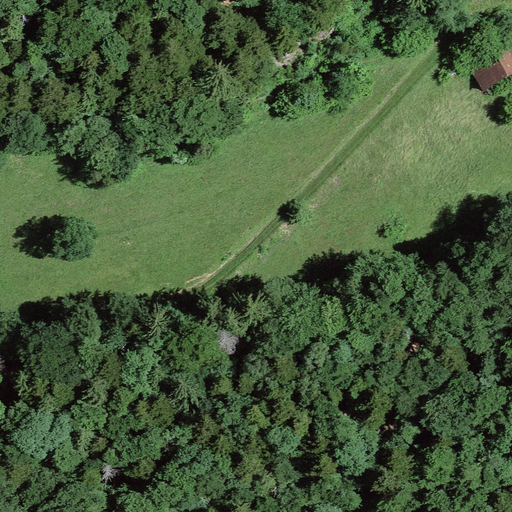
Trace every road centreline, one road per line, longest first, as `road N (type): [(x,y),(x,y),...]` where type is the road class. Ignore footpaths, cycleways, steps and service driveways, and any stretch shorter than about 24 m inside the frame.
road 1 (track): [(454,33),(245,253),(130,314),(0,334)]
road 2 (track): [(454,33),(260,98),(69,119),(0,114)]
